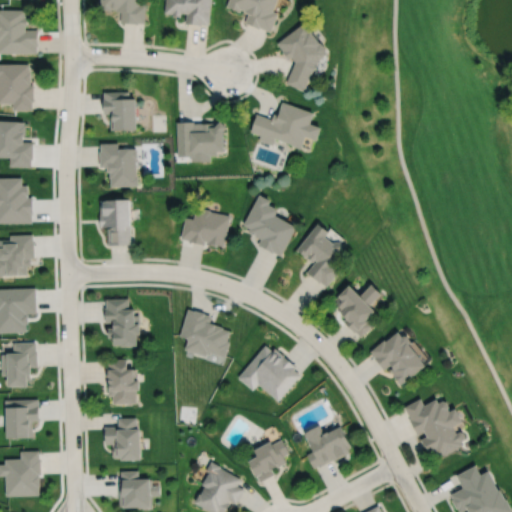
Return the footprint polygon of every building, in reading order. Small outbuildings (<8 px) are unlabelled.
[(99,0),(99,8),(110,9),(110,7),(115,7),(115,9),(120,10),(119,21),(137,22),(137,21),(144,21),(145,3),(138,2),(138,0),(99,0)] [(164,0),(164,11),(172,12),(172,14),(180,15),(180,11),(185,12),(184,22),(200,23),(200,22),(208,23),(210,0),(164,0)] [(227,0),(226,5),(239,10),(240,7),(244,8),(244,10),(248,11),(244,21),(259,27),(260,26),(271,30),(278,11),(273,9),(276,0),(227,0)] [(0,51),(36,51),(36,44),(38,44),(38,28),(25,28),(25,23),(27,23),(27,16),(25,16),(25,8),(0,8),(0,51)] [(276,41),(283,49),(282,50),(288,58),(291,55),(295,60),(286,81),(304,89),(313,69),(317,66),(315,63),(316,60),(328,52),(326,50),(326,47),(321,40),(320,41),(310,29),(312,28),(305,20),(276,41)] [(0,62),(0,101),(12,101),(12,109),(32,108),(32,100),(33,100),(33,83),(29,83),(29,82),(30,82),(30,70),(29,70),(29,62),(0,62)] [(104,90),(104,112),(110,112),(110,129),(137,128),(136,97),(129,97),(129,90),(104,90)] [(257,112),(250,130),(261,133),(259,139),(273,144),(275,136),(293,143),(292,144),(302,147),(307,135),(318,139),(323,126),(312,122),(316,111),(283,100),(279,113),(275,112),(273,118),(257,112)] [(0,119),(0,155),(10,156),(9,165),(30,165),(31,158),(32,158),(33,141),(22,140),(23,134),(25,134),(25,123),(23,123),(24,120),(0,119)] [(177,120),(178,155),(195,155),(195,150),(206,150),(206,154),(217,154),(217,149),(225,149),(224,129),(228,126),(221,119),(216,125),(216,121),(194,122),(194,120),(177,120)] [(100,142),(101,150),(99,150),(100,166),(107,165),(107,171),(109,171),(109,177),(110,177),(110,185),(138,184),(138,175),(136,175),(136,157),(137,156),(137,149),(136,148),(136,147),(119,147),(118,142),(100,142)] [(0,176),(0,222),(31,222),(31,213),(33,213),(32,196),(27,196),(27,184),(21,184),(21,176),(0,176)] [(260,194),(244,224),(250,227),(248,231),(262,238),(258,244),(273,252),(274,251),(281,255),(297,226),(276,214),(279,209),(269,203),(271,200),(260,194)] [(100,199),(100,213),(100,226),(113,226),(113,227),(108,227),(108,244),(131,244),(130,198),(100,199)] [(186,216),(181,238),(189,239),(188,241),(204,244),(205,240),(207,241),(206,243),(216,246),(217,244),(224,246),(231,215),(211,211),(210,209),(205,208),(203,209),(196,207),(194,218),(186,216)] [(319,222),(297,249),(306,256),(309,253),(310,254),(308,257),(313,261),(316,259),(317,260),(307,272),(320,282),(321,281),(327,286),(342,268),(335,262),(343,253),(341,251),(344,251),(343,241),(334,241),(327,235),(330,231),(319,222)] [(0,275),(5,275),(18,275),(18,274),(27,274),(26,265),(30,265),(30,258),(28,258),(28,257),(34,257),(34,241),(33,241),(32,234),(10,234),(10,239),(0,239),(0,275)] [(351,285),(335,301),(340,305),(338,308),(348,318),(344,321),(355,332),(356,331),(362,337),(375,324),(370,319),(378,311),(372,305),(383,293),(374,284),(362,295),(351,285)] [(0,287),(0,331),(25,331),(25,323),(28,323),(27,314),(26,314),(26,313),(36,312),(35,287),(0,287)] [(106,299),(106,307),(105,307),(105,322),(114,322),(114,328),(108,328),(109,337),(114,337),(114,346),(122,345),(122,346),(137,346),(137,334),(140,334),(140,315),(135,315),(135,309),(129,309),(128,298),(106,299)] [(188,308),(180,336),(188,338),(185,349),(206,356),(208,351),(225,357),(230,342),(227,341),(230,331),(223,329),(223,327),(209,323),(212,316),(205,314),(205,313),(195,310),(195,311),(188,308)] [(372,351),(376,356),(375,357),(384,370),(392,364),(394,367),(391,369),(395,375),(394,375),(401,384),(405,381),(406,382),(428,365),(410,343),(411,343),(412,340),(409,336),(406,336),(404,337),(400,331),(387,341),(386,339),(372,351)] [(1,351),(1,372),(7,372),(7,381),(26,380),(26,376),(30,376),(30,369),(30,363),(37,363),(37,347),(35,347),(35,339),(13,339),(13,348),(6,348),(6,351),(1,351)] [(266,345),(238,377),(253,389),(259,383),(279,400),(301,374),(295,369),(297,366),(276,348),(273,351),(266,345)] [(108,359),(108,366),(107,366),(107,382),(108,382),(109,396),(113,396),(113,404),(137,403),(136,391),(140,391),(140,381),(135,381),(134,369),(127,370),(127,359),(108,359)] [(4,396),(4,405),(5,405),(6,435),(32,435),(32,417),(38,417),(37,396),(4,396)] [(404,407),(411,419),(410,420),(417,435),(425,431),(427,436),(421,440),(425,448),(426,447),(430,454),(434,452),(437,458),(444,454),(445,455),(460,448),(460,447),(463,445),(461,442),(465,440),(466,438),(464,433),(461,432),(457,434),(454,427),(463,422),(456,409),(450,412),(449,410),(450,407),(448,403),(444,401),(439,404),(437,399),(425,406),(421,398),(404,407)] [(104,427),(105,444),(113,444),(113,457),(118,457),(118,458),(122,458),(122,462),(141,461),(140,430),(136,430),(136,417),(118,418),(118,426),(104,427)] [(305,432),(314,450),(307,454),(314,468),(321,464),(322,466),(334,459),(335,461),(350,453),(348,449),(353,447),(342,427),(332,432),(330,430),(324,433),(320,424),(305,432)] [(250,462),(260,482),(275,474),(273,470),(287,463),(284,456),(290,453),(283,439),(273,444),(270,439),(262,443),(263,447),(256,451),(259,457),(250,462)] [(0,461),(0,472),(5,472),(5,493),(38,492),(38,484),(39,484),(39,472),(40,472),(40,455),(39,455),(39,447),(20,448),(20,456),(5,456),(5,461),(0,461)] [(211,461),(206,471),(210,473),(203,485),(205,486),(201,495),(199,494),(194,503),(210,511),(225,511),(230,503),(229,503),(230,500),(237,504),(244,489),(238,486),(242,479),(221,468),(221,467),(211,461)] [(477,466),(457,476),(464,488),(451,495),(454,500),(452,501),(457,509),(458,509),(460,511),(462,511),(468,509),(469,511),(511,511),(511,509),(508,501),(507,502),(502,491),(500,492),(489,472),(482,476),(477,466)] [(119,480),(120,508),(125,508),(125,509),(152,508),(152,496),(160,495),(159,486),(152,486),(151,480),(139,480),(138,471),(121,471),(121,480),(119,480)] [(383,511),(378,502),(360,511),(383,511)]
